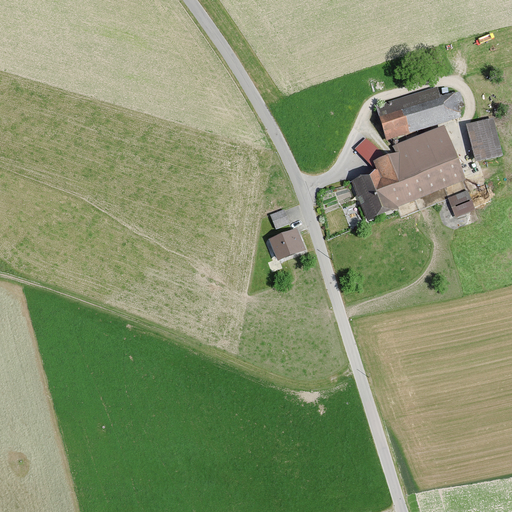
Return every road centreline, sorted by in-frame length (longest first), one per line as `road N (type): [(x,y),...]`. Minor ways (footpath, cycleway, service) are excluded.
road 1 (tertiary): [(401,511),(289,164),(189,0)]
road 2 (track): [(357,367),(324,382),(289,380),(0,273)]
